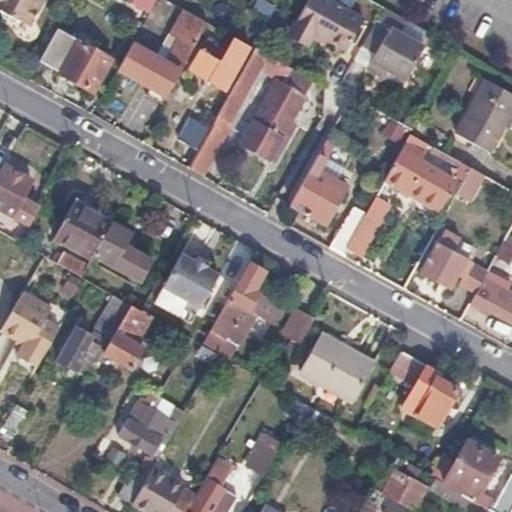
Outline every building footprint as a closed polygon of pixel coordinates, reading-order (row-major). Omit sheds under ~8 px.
[(0,0),(0,18),(26,32),(42,0),(0,0)] [(165,0),(164,0),(154,0),(147,14),(155,19),(165,0)] [(361,21),(326,2),(303,42),(323,53),(328,44),(343,52),(361,21)] [(138,30),(130,45),(155,59),(158,55),(163,58),(161,62),(178,73),(206,23),(184,11),(165,45),(138,30)] [(387,29),(374,22),(359,48),(373,56),(387,29)] [(68,36),(55,28),(37,61),(50,69),(68,36)] [(423,49),(387,29),(373,56),(369,63),(387,73),(404,82),(423,49)] [(208,56),(199,51),(188,72),(224,91),(247,49),(220,34),(213,47),(208,56)] [(68,36),(50,69),(90,92),(109,59),(68,36)] [(213,47),(205,42),(199,51),(208,56),(213,47)] [(262,54),(252,49),(207,131),(194,153),(186,168),(200,176),(219,143),(217,142),(228,122),(230,124),(260,71),(281,83),(276,92),(272,90),(254,122),(280,137),(288,123),(294,127),(308,103),(301,99),(311,82),(262,54)] [(369,63),(365,69),(384,79),(387,73),(369,63)] [(511,104),(511,97),(483,81),(452,133),(486,152),(511,104)] [(294,127),(288,123),(280,137),(286,140),(294,127)] [(207,131),(194,125),(182,146),(194,153),(207,131)] [(407,136),(381,181),(435,211),(451,183),(442,178),(448,168),(419,152),(418,153),(413,151),(418,142),(407,136)] [(332,146),(324,142),(288,206),(323,226),(345,187),(318,171),(332,146)] [(0,212),(20,224),(29,207),(19,202),(29,183),(1,167),(0,169),(0,212)] [(482,177),(468,170),(454,196),(467,204),(482,177)] [(374,195),(352,235),(344,249),(359,257),(390,204),(374,195)] [(108,223),(69,201),(49,239),(88,260),(90,255),(108,223)] [(128,233),(108,223),(90,255),(98,259),(110,266),(128,233)] [(352,235),(339,228),(326,250),(339,257),(344,249),(352,235)] [(468,264),(435,246),(419,274),(448,290),(455,276),(460,279),(468,264)] [(60,254),(54,265),(78,278),(82,272),(84,267),(60,254)] [(90,255),(88,260),(84,267),(82,272),(89,276),(98,259),(90,255)] [(192,262),(179,255),(161,288),(198,309),(216,276),(203,268),(204,266),(193,260),(192,262)] [(207,262),(196,256),(193,260),(204,266),(207,262)] [(262,272),(247,263),(216,318),(208,333),(200,347),(216,356),(220,359),(226,362),(254,312),(248,309),(256,294),(251,291),(255,285),(262,272)] [(509,282),(486,270),(466,306),(481,314),(483,309),(510,324),(511,319),(511,295),(504,291),(509,282)] [(118,286),(105,279),(99,290),(112,297),(118,286)] [(260,287),(255,285),(251,291),(256,294),(260,287)] [(19,293),(0,326),(0,331),(21,344),(14,356),(35,369),(57,331),(41,322),(48,310),(19,293)] [(80,338),(71,333),(54,362),(86,380),(101,354),(128,306),(112,297),(89,337),(83,333),(80,338)] [(138,312),(128,306),(101,354),(105,356),(113,361),(129,370),(141,349),(133,345),(148,318),(143,315),(138,312)] [(290,342),(298,346),(313,320),(295,310),(280,336),(290,342)] [(318,336),(297,373),(350,403),(371,366),(318,336)] [(298,346),(290,342),(278,363),(285,367),(298,346)] [(216,356),(200,347),(194,357),(210,365),(216,356)] [(392,371),(416,386),(402,410),(435,429),(455,393),(434,381),(436,378),(424,371),(427,366),(403,352),(392,371)] [(113,361),(105,356),(101,364),(109,369),(113,361)] [(165,419),(137,403),(116,436),(150,456),(147,460),(144,459),(134,476),(129,473),(115,497),(128,505),(130,503),(151,467),(167,439),(162,436),(170,423),(175,425),(182,413),(172,407),(165,419)] [(28,412),(14,405),(0,428),(14,436),(28,412)] [(304,415),(302,419),(322,430),(328,420),(303,406),(299,412),(304,415)] [(279,446),(262,436),(243,467),(261,478),(279,446)] [(497,460),(467,443),(443,485),(469,500),(470,501),(473,496),(476,497),(497,460)] [(372,445),(367,454),(385,464),(390,456),(372,445)] [(182,486),(151,467),(130,503),(145,511),(182,511),(192,496),(180,490),(182,486)] [(382,492),(380,496),(406,511),(412,511),(425,490),(409,481),(408,483),(388,472),(379,489),(382,492)] [(511,476),(510,475),(489,511),(509,511),(511,508),(511,476)] [(185,511),(210,511),(223,490),(205,479),(185,511)] [(434,480),(428,490),(463,510),(469,500),(443,485),(434,480)]
